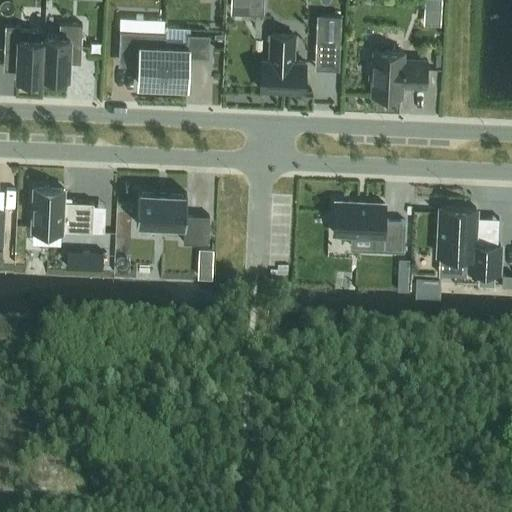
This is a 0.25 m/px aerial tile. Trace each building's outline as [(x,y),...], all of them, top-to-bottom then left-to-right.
[(430,0),(430,8),(436,8),(436,24),(442,24),(442,0),(430,0)] [(321,13),(320,45),(340,46),(342,14),(321,13)] [(43,78),(43,74),(68,75),(69,46),(82,47),(83,23),(60,22),(60,35),(45,34),(46,29),(45,29),(43,78)] [(17,77),(43,78),(45,29),(21,28),(21,24),(6,23),(4,47),(18,48),(17,77)] [(120,28),(118,53),(139,53),(137,82),(162,84),(164,38),(165,38),(166,30),(120,28)] [(164,38),(162,84),(187,85),(189,55),(209,56),(210,32),(187,31),(187,39),(165,38),(164,38)] [(295,34),(271,33),(270,59),(262,58),(260,88),(304,90),(305,60),(294,60),(295,34)] [(403,50),(385,49),(375,48),(375,49),(374,62),(370,62),(369,74),(373,74),(372,94),(401,95),(402,81),(407,81),(407,84),(427,85),(428,59),(403,58),(403,50)] [(92,230),(94,201),(64,199),(64,187),(34,186),(32,229),(62,231),(62,229),(92,230)] [(208,242),(210,214),(186,213),(187,192),(186,192),(186,193),(168,192),(168,191),(167,191),(166,192),(158,192),(158,190),(157,190),(157,192),(139,191),(139,189),(138,189),(136,222),(138,222),(138,221),(184,223),(183,241),(208,242)] [(335,200),(334,232),(372,234),(371,249),(404,250),(405,220),(384,219),(385,202),(335,200)] [(316,253),(316,202),(295,202),(296,253),(316,253)] [(474,243),(476,207),(441,205),(438,253),(470,255),(469,270),(499,271),(500,244),(474,243)] [(200,247),(200,257),(214,257),(214,248),(200,247)] [(79,250),(78,266),(93,266),(94,250),(79,250)] [(408,277),(409,258),(399,257),(398,276),(408,277)] [(511,272),(504,272),(503,285),(511,285),(511,272)] [(416,278),(416,293),(440,295),(440,279),(416,278)]
